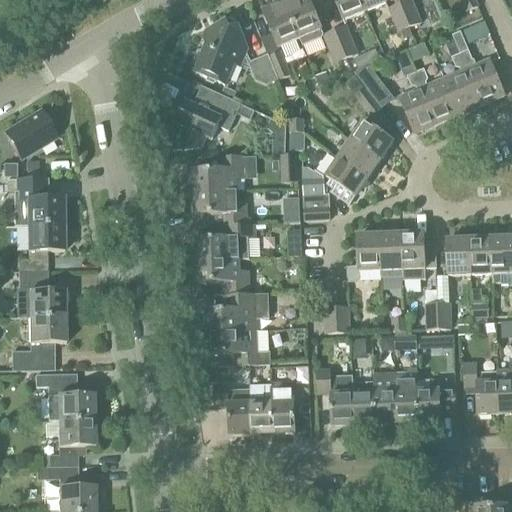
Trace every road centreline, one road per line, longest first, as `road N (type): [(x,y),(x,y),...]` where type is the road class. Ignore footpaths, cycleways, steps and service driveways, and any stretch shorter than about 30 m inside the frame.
road 1 (residential): [(165,474),(94,42)]
road 2 (residential): [(511,461),(165,474)]
road 3 (residential): [(511,211),(441,212),(419,187),(432,156),(511,122)]
